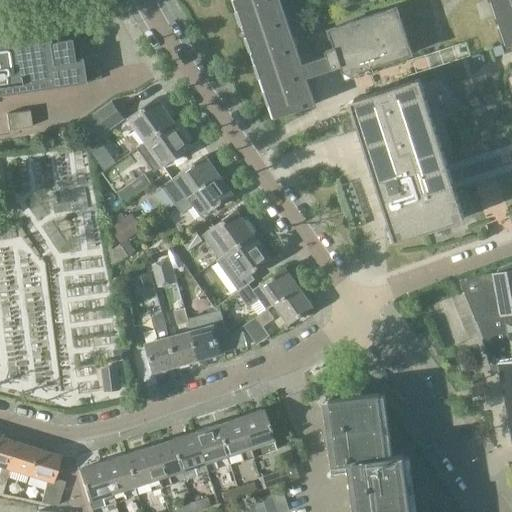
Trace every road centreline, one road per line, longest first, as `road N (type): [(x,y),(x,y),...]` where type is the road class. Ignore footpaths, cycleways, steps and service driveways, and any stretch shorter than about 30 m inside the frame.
road 1 (residential): [(354,312),(160,34),(145,0)]
road 2 (residential): [(62,432),(109,427),(284,364),(354,312)]
road 3 (residential): [(495,511),(354,312)]
road 4 (residential): [(354,312),(511,249)]
